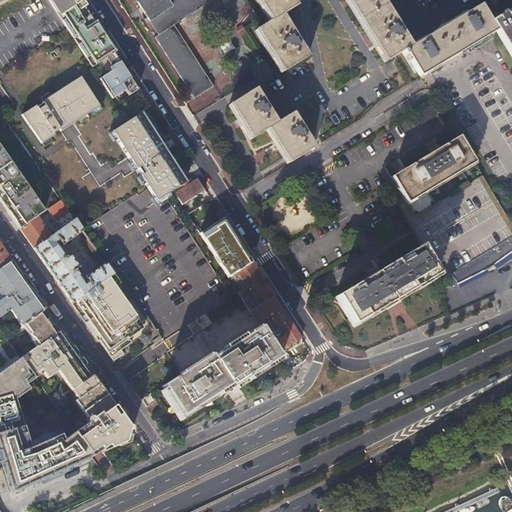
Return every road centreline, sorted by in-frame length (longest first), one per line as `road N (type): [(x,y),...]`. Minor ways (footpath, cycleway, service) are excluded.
road 1 (secondary): [(499,322),(95,511)]
road 2 (residential): [(317,339),(100,0)]
road 3 (primary): [(511,348),(162,511)]
road 4 (secondary): [(212,511),(511,368)]
road 5 (residential): [(0,222),(166,452)]
road 6 (primary): [(288,511),(511,384)]
road 7 (residential): [(166,452),(297,390),(314,368),(317,339)]
road 8 (residential): [(499,322),(360,365),(337,359),(317,339)]
road 9 (residential): [(4,511),(68,488),(108,485),(166,452)]
